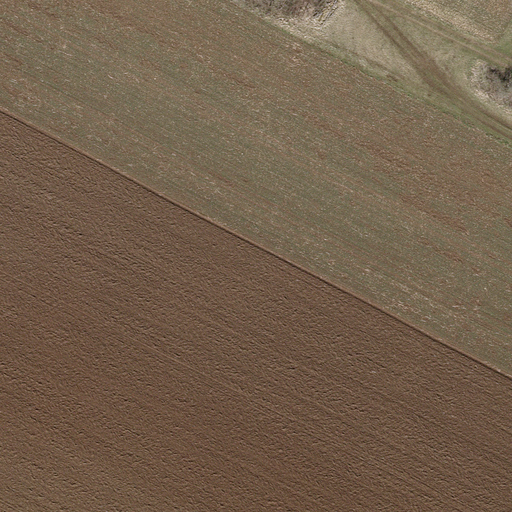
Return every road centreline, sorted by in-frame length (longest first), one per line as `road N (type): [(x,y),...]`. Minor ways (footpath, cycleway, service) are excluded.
road 1 (track): [(369,0),(462,101),(511,134)]
road 2 (track): [(381,0),(511,63)]
